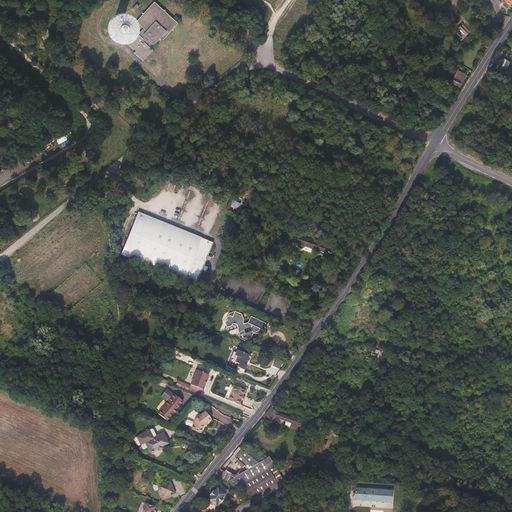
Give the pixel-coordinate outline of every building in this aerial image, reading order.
[(510,10),(511,6),(511,0),(500,0),(505,3),(503,5),(510,10)] [(177,23),(154,2),(136,22),(143,28),(138,34),(134,31),(124,42),(133,50),(134,49),(135,51),(134,53),(143,61),(153,50),(150,47),(153,44),(153,45),(161,38),(163,39),(177,23)] [(123,40),(127,37),(129,35),(130,32),(131,29),(131,26),(131,23),(130,21),(129,18),(127,16),(125,14),(122,12),(119,12),(116,11),(112,12),(108,15),(104,18),(102,22),(102,27),(103,32),(106,36),(109,39),(113,40),(118,41),(123,40)] [(454,33),(463,42),(469,35),(460,26),(454,33)] [(0,172),(66,132),(71,125),(0,53),(0,172)] [(507,67),(510,63),(502,58),(499,64),(506,69),(507,67)] [(504,73),(506,70),(498,65),(494,72),(502,77),(504,73)] [(511,83),(511,68),(508,66),(506,70),(504,73),(502,77),(511,83)] [(462,81),(464,82),(469,73),(461,69),(453,83),(460,86),(462,81)] [(196,284),(213,243),(201,238),(138,212),(121,254),(184,280),(196,284)] [(324,244),(318,241),(311,238),(301,235),(297,234),(296,238),(299,239),(297,243),(298,243),(298,244),(298,245),(298,246),(299,247),(300,248),(301,248),(302,248),(303,247),(304,247),(304,246),(315,249),(323,252),(325,244),(324,244)] [(260,329),(263,322),(251,316),(248,323),(247,323),(244,324),(243,322),(244,320),(241,314),(235,311),(232,317),(230,316),(226,319),(225,321),(225,323),(227,328),(232,326),(232,324),(234,324),(236,325),(237,326),(238,329),(237,332),(237,334),(239,333),(240,336),(240,337),(244,339),(246,340),(247,340),(249,339),(251,338),(254,332),(256,333),(258,332),(260,329)] [(382,366),(384,351),(372,349),(370,364),(382,366)] [(249,361),(251,356),(237,350),(233,359),(235,362),(238,364),(237,367),(245,371),(247,365),(246,364),(247,361),(249,361)] [(205,385),(207,380),(206,380),(209,375),(197,370),(193,378),(191,385),(203,389),(205,384),(205,385)] [(242,396),(244,390),(235,386),(228,400),(238,405),(241,398),(242,396)] [(177,409),(183,401),(173,393),(167,400),(168,401),(158,414),(167,421),(173,413),(174,414),(178,410),(177,409)] [(303,422),(277,413),(274,411),(271,407),(264,415),(271,421),(271,420),(271,421),(274,417),(286,421),(285,425),(296,429),(297,425),(301,427),(300,429),(309,433),(310,432),(312,425),(303,422)] [(207,422),(211,419),(205,411),(195,419),(194,422),(192,427),(191,429),(201,433),(204,426),(203,425),(207,422)] [(168,443),(163,433),(157,436),(153,438),(149,430),(137,436),(141,445),(142,445),(144,449),(148,447),(151,453),(158,449),(159,451),(163,449),(161,447),(168,443)] [(251,452),(248,450),(244,446),(241,449),(244,451),(248,454),(248,455),(251,452)] [(235,457),(241,449),(239,447),(233,454),(235,457)] [(283,479),(274,465),(269,456),(263,460),(258,455),(257,454),(256,453),(252,450),(251,452),(248,455),(248,454),(244,451),(241,449),(235,457),(236,459),(237,458),(248,469),(247,470),(239,474),(234,477),(230,475),(225,472),(224,471),(220,478),(227,482),(237,487),(252,496),(277,482),(283,479)] [(132,465),(133,460),(123,456),(122,461),(132,465)] [(248,469),(237,458),(236,459),(247,470),(248,469)] [(176,493),(170,480),(157,486),(159,490),(157,491),(159,495),(160,494),(161,494),(162,499),(167,497),(168,498),(172,497),(171,495),(176,493)] [(222,498),(225,494),(228,490),(220,484),(218,488),(217,487),(214,491),(213,491),(209,495),(210,496),(207,500),(208,500),(204,505),(211,510),(212,510),(215,506),(218,503),(220,503),(223,499),(222,498)] [(389,503),(390,492),(353,490),(353,501),(389,503)] [(152,511),(154,507),(146,503),(142,511),(152,511)]
